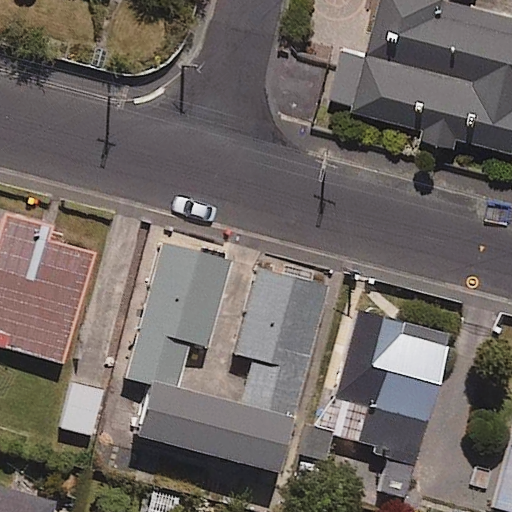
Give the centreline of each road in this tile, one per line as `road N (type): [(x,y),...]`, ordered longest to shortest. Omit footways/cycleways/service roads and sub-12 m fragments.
road 1 (residential): [(205,172),(511,252)]
road 2 (residential): [(0,118),(205,172)]
road 3 (residential): [(205,172),(250,0)]
